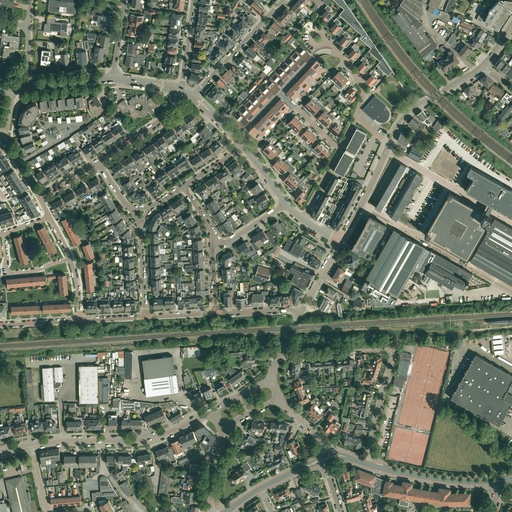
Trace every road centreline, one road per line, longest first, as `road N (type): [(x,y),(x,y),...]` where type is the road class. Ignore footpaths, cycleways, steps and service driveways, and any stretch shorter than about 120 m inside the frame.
road 1 (residential): [(280,352),(392,351),(368,464)]
road 2 (unclassified): [(31,444),(150,438),(212,410)]
road 3 (residential): [(192,97),(283,0)]
road 4 (secondary): [(498,481),(371,465)]
road 5 (unclassified): [(388,145),(418,103),(483,67)]
